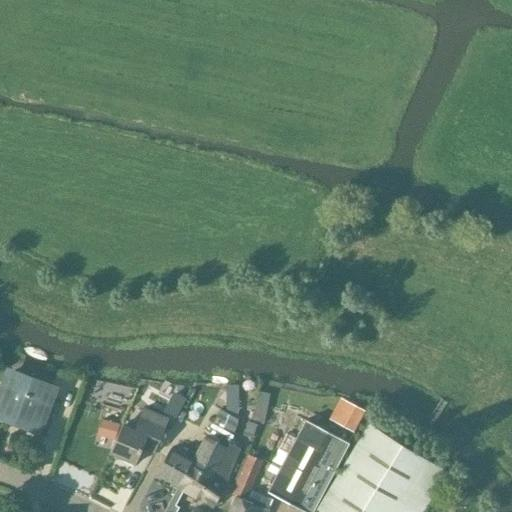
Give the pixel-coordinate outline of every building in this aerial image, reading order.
[(0,395),(0,416),(36,430),(52,388),(9,372),(0,395)] [(345,401),(334,422),(338,425),(353,432),(364,411),(345,401)] [(111,407),(108,419),(120,423),(123,410),(111,407)] [(134,428),(122,423),(110,452),(135,463),(141,447),(154,452),(169,418),(143,407),(134,428)] [(277,475),(268,491),(307,511),(311,511),(341,455),(348,442),(306,420),(288,454),(277,475)] [(253,437),(257,425),(247,422),(243,435),(253,437)] [(156,474),(178,486),(190,464),(211,476),(227,447),(229,443),(233,435),(222,429),(212,423),(205,435),(192,459),(170,447),(156,474)] [(366,423),(331,481),(314,510),(317,511),(422,511),(447,472),(366,423)] [(240,448),(229,443),(211,476),(190,464),(178,486),(184,489),(192,494),(213,506),(225,485),(240,448)] [(228,511),(266,511),(267,510),(272,500),(250,491),(263,461),(247,454),(231,493),(235,496),(228,511)] [(178,486),(165,511),(175,511),(178,507),(175,506),(184,489),(178,486)]
